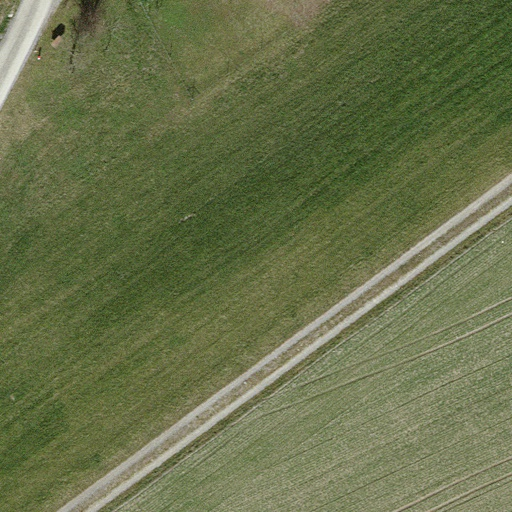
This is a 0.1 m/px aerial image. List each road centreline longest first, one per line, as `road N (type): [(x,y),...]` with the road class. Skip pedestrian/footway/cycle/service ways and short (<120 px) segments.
road 1 (track): [(111,511),(511,217)]
road 2 (track): [(61,0),(0,108)]
